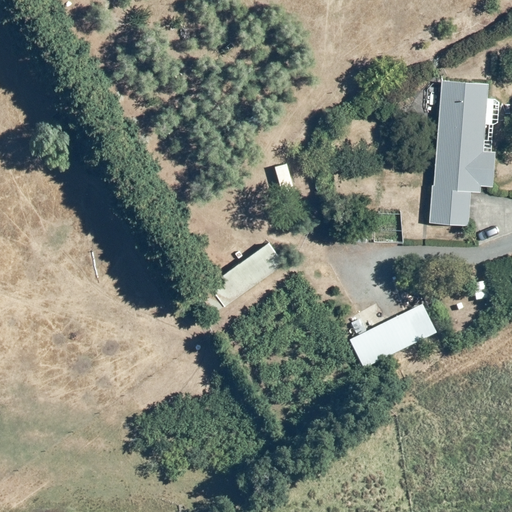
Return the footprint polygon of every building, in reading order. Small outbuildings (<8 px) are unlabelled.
[(495,150),(491,150),(492,124),(497,125),(499,97),(487,96),(488,82),(440,79),(429,221),(467,224),(470,190),(479,190),(479,185),(492,186),(495,150)] [(286,162),(272,166),(281,196),(296,192),(286,162)] [(267,224),(248,202),(202,243),(220,265),(267,224)] [(283,262),(268,240),(217,277),(221,283),(211,289),(223,305),(283,262)] [(455,289),(460,307),(487,300),(482,281),(455,289)] [(415,343),(402,314),(348,340),(362,368),(415,343)]
